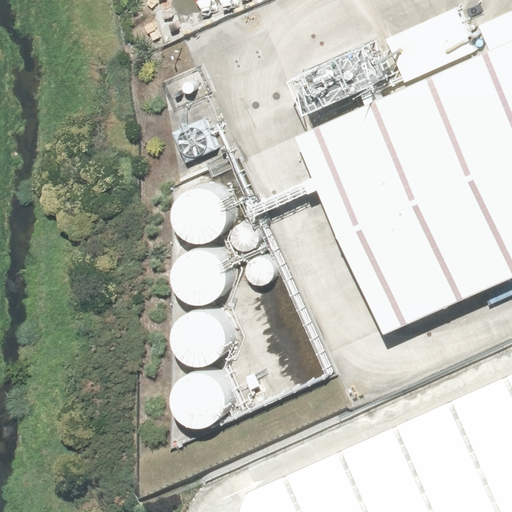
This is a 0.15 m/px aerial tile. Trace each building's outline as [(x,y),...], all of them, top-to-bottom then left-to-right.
[(511,41),(489,51),(469,7),(381,45),(399,84),(314,122),(337,175),(405,325),(511,277),(511,41)] [(196,88),(198,89),(200,89),(201,88),(202,87),(203,86),(204,84),(204,83),(203,81),(202,80),(201,79),(199,79),(197,79),(196,80),(194,81),(194,82),(194,84),(194,86),(195,87),(196,88)] [(183,130),(196,160),(227,146),(214,117),(183,130)] [(228,235),(236,232),(243,226),(247,218),(249,209),(248,200),(244,192),(238,186),(230,182),(221,180),(212,182),(203,187),(197,194),(194,202),(193,212),(196,221),(202,228),(210,234),(219,236),(228,235)] [(268,244),(271,240),(273,236),(273,231),(272,226),(269,222),(265,219),(260,217),(255,218),(251,219),(247,223),(245,227),(244,231),(244,236),(246,241),(249,244),(254,246),(259,247),(263,246),(268,244)] [(228,296),(236,292),(242,286),(246,278),(247,269),(246,261),(242,253),(236,247),(228,243),(219,241),(209,243),(201,248),(195,255),(191,264),(191,274),(195,283),(201,291),(209,296),(219,297),(228,296)] [(282,278),(285,274),(286,270),(287,265),(285,261),(283,258),(279,255),(275,253),(270,253),(266,255),(262,258),(259,262),(258,267),(259,272),(261,276),(264,279),(269,281),(274,282),(279,280),(282,278)] [(239,348),(244,341),(245,332),(244,324),(240,316),(234,310),(226,306),(217,305),(208,308),(200,313),(195,320),(193,329),(193,338),(196,345),(202,352),(209,356),(217,358),(226,357),(233,354),(239,348)] [(237,411),(242,404),(244,396),(244,388),(241,379),(235,372),(227,367),(218,366),(209,367),(200,371),(194,378),(191,387),(190,396),(193,405),(198,412),(205,417),(213,419),(222,419),(230,417),(237,411)] [(511,511),(511,400),(275,511),(511,511)]
